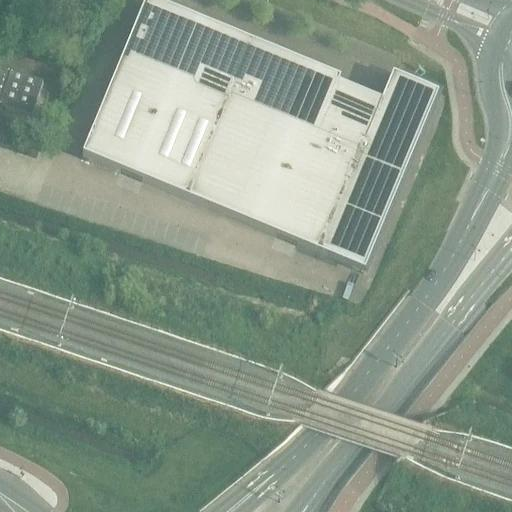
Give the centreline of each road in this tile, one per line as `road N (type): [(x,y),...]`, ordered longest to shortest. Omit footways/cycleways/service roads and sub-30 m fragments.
road 1 (secondary): [(469,222),(358,385),(273,473)]
road 2 (secondary): [(313,496),(511,249)]
road 3 (secondary): [(492,49),(489,80),(500,127),(469,222)]
